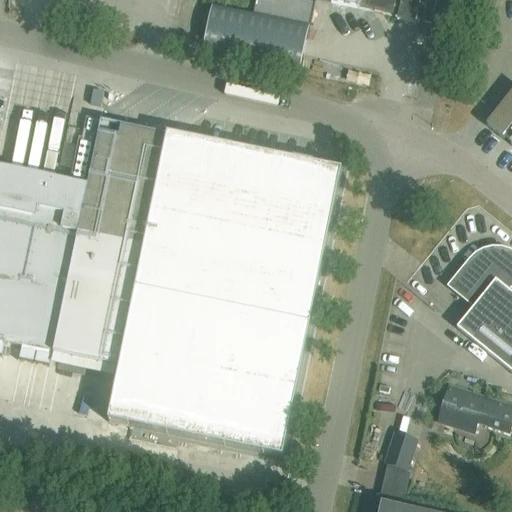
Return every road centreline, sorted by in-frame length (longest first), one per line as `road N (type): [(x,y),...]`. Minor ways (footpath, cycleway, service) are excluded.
road 1 (unclassified): [(0,35),(391,132)]
road 2 (unclassified): [(321,511),(391,132)]
road 3 (unclassified): [(391,132),(451,159),(511,202)]
